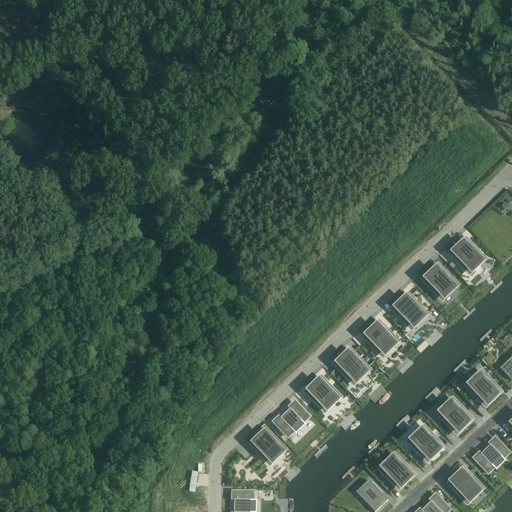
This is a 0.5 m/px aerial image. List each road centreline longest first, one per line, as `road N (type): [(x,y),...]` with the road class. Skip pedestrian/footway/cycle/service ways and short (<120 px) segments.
road 1 (residential): [(511,178),(215,455),(214,511)]
road 2 (residential): [(391,511),(511,399)]
